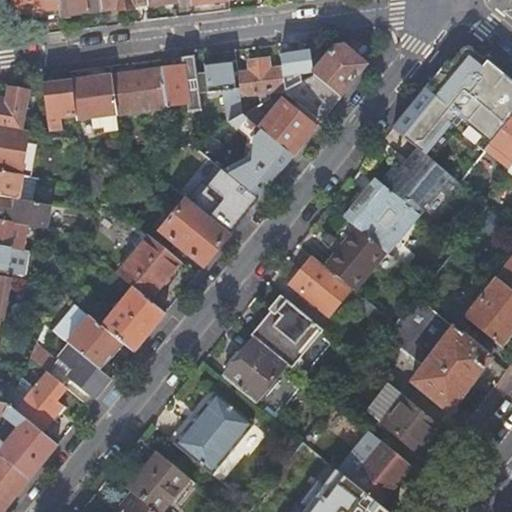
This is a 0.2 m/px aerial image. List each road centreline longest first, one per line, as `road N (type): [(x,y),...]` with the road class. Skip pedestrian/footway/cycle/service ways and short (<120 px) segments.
road 1 (residential): [(42,511),(456,0)]
road 2 (residential): [(456,0),(0,61)]
